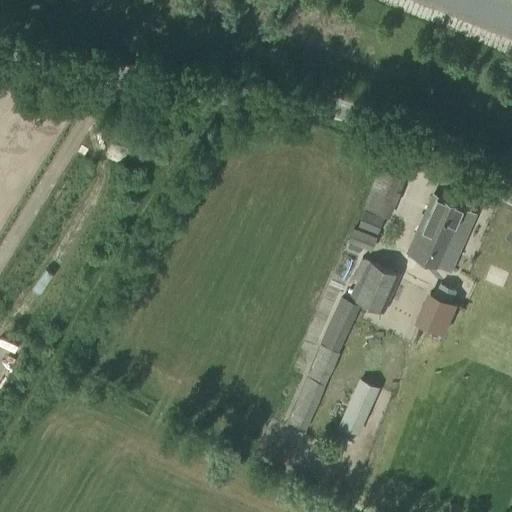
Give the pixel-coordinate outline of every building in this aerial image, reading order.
[(511,0),(413,0),(511,39),(511,0)] [(466,209),(433,194),(408,252),(451,270),(475,214),(466,210),(466,209)] [(377,233),(383,218),(365,211),(359,226),(377,233)] [(370,250),(375,237),(353,227),(348,241),(370,250)] [(384,310),(400,273),(362,257),(353,277),(358,279),(351,295),(384,310)] [(340,350),(360,306),(341,297),(321,342),(340,350)] [(321,344),(287,422),(307,430),(340,353),(321,344)] [(358,432),(377,387),(359,379),(340,424),(358,432)]
